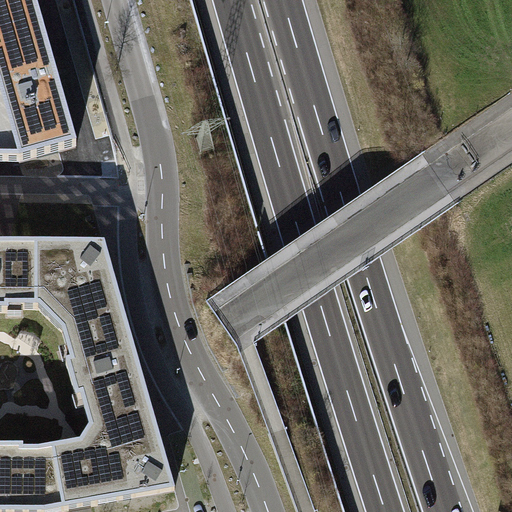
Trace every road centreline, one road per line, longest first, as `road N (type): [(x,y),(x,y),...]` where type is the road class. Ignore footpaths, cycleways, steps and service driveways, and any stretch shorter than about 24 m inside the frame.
road 1 (residential): [(117,0),(155,139),(167,280),(181,331),(268,511)]
road 2 (motorway): [(444,511),(284,0)]
road 3 (motorway): [(231,0),(385,511)]
road 4 (unclassified): [(511,129),(235,319)]
